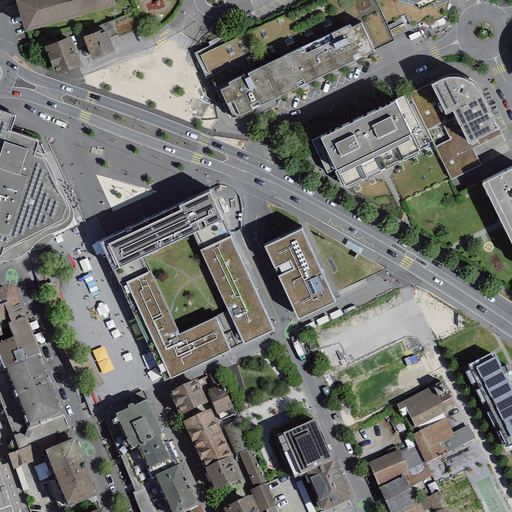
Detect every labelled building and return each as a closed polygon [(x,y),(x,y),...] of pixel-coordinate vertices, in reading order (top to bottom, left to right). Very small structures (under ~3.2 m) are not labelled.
[(114,3),(112,0),(18,0),(26,27),(114,3)] [(376,0),(310,0),(195,53),(207,78),(212,76),(232,118),(233,117),(234,119),(293,90),(395,41),(389,28),(376,0)] [(451,0),(427,0),(416,4),(412,0),(377,0),(389,25),(403,18),(402,16),(406,14),(412,25),(415,26),(423,21),(430,23),(445,16),(451,0)] [(84,37),(93,60),(115,52),(106,29),(84,37)] [(45,46),(56,75),(82,65),(71,36),(45,46)] [(470,76),(451,73),(412,91),(428,127),(443,120),(451,139),(438,145),(452,176),(480,163),(473,146),(505,131),(484,87),(470,76)] [(361,118),(313,142),(329,174),(337,170),(346,189),(384,170),(430,148),(405,97),(361,118)] [(0,245),(6,247),(23,239),(32,234),(42,229),(49,225),(68,216),(74,201),(49,153),(39,149),(43,136),(28,131),(14,127),(18,114),(0,108),(0,245)] [(511,166),(486,180),(507,222),(511,231),(511,166)] [(107,238),(102,240),(165,378),(276,326),(211,185),(178,200),(180,204),(150,218),(107,238)] [(302,226),(265,244),(299,317),(336,299),(302,226)] [(364,249),(348,240),(345,245),(361,254),(364,249)] [(12,290),(1,295),(7,310),(22,304),(18,292),(12,290)] [(1,295),(0,295),(0,327),(2,332),(6,330),(15,326),(7,310),(1,295)] [(22,304),(7,310),(15,326),(15,328),(30,322),(22,304)] [(0,346),(0,349),(8,371),(43,358),(30,322),(15,328),(11,330),(15,340),(0,346)] [(8,371),(31,432),(67,419),(43,358),(8,371)] [(511,389),(496,359),(471,371),(510,448),(511,447),(511,389)] [(447,382),(400,406),(416,437),(463,413),(447,382)] [(198,383),(172,395),(182,417),(208,405),(198,383)] [(226,388),(210,395),(219,417),(236,410),(226,388)] [(141,448),(152,471),(153,470),(173,461),(162,439),(166,437),(150,402),(116,417),(132,453),(141,448)] [(212,412),(187,424),(219,493),(244,481),(212,412)] [(463,413),(416,437),(430,465),(458,452),(477,442),(463,413)] [(105,421),(121,457),(132,453),(116,417),(105,421)] [(70,426),(67,419),(31,432),(14,438),(10,449),(20,453),(38,446),(41,454),(45,452),(75,440),(70,426)] [(241,425),(233,428),(243,453),(251,449),(241,425)] [(286,443),(296,464),(327,451),(317,429),(286,443)] [(75,440),(45,452),(69,511),(99,499),(75,440)] [(20,453),(12,457),(18,471),(44,461),(41,454),(38,446),(20,453)] [(141,511),(171,511),(157,479),(153,470),(152,471),(141,448),(132,453),(121,457),(138,494),(134,496),(141,511)] [(255,489),(267,484),(251,449),(243,453),(240,454),(255,489)] [(372,464),(382,489),(408,476),(412,473),(403,451),(372,464)] [(334,459),(306,472),(323,511),(324,511),(352,500),(334,459)] [(177,470),(173,461),(153,470),(157,479),(177,470)] [(191,511),(200,508),(182,468),(177,470),(157,479),(171,511),(191,511)] [(407,511),(422,504),(408,476),(382,489),(393,511),(407,511)] [(11,511),(0,477),(0,511),(11,511)] [(268,511),(277,508),(267,484),(255,489),(252,491),(261,511),(268,511)] [(422,504),(407,511),(429,511),(434,510),(435,511),(451,511),(442,493),(422,504)] [(225,510),(226,511),(256,511),(250,499),(225,510)]
